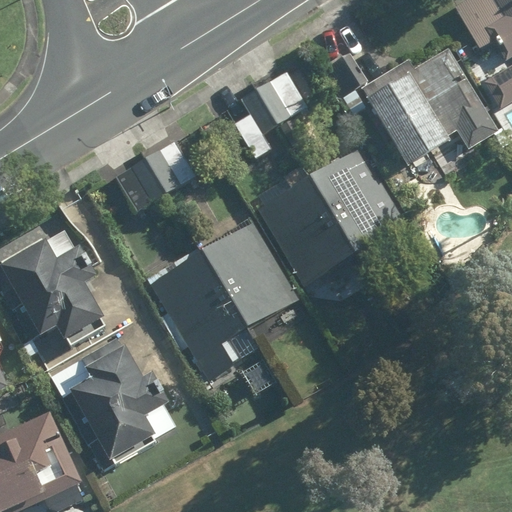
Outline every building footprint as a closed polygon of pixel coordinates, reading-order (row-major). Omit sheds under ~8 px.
[(511,0),(504,0),(511,12),(511,14),(498,22),(511,45),(511,67),(496,77),(511,105),(511,0)] [(409,58),(362,90),(415,170),(458,141),(455,137),(462,132),(474,151),(506,130),(451,47),(417,69),(409,58)] [(370,80),(356,56),(337,67),(351,91),(370,80)] [(240,127),(258,157),(276,146),(269,134),(313,107),(293,75),(250,101),(259,116),(240,127)] [(183,142),(125,179),(146,212),(204,175),(183,142)] [(266,222),(308,292),(415,228),(368,149),(261,213),(266,222)] [(157,287),(212,380),(242,362),(233,346),(310,300),(305,293),(264,223),(157,287)] [(77,253),(66,235),(0,274),(41,343),(61,331),(70,346),(116,319),(97,287),(112,278),(91,244),(77,253)] [(0,399),(13,394),(0,362),(0,345),(10,342),(0,317),(0,399)] [(108,472),(183,431),(170,407),(175,405),(160,377),(148,383),(124,340),(56,377),(108,472)] [(284,352),(247,375),(261,398),(282,385),(298,411),(314,401),(284,352)] [(0,511),(26,511),(61,496),(68,511),(69,511),(96,500),(56,412),(0,438),(0,511)]
